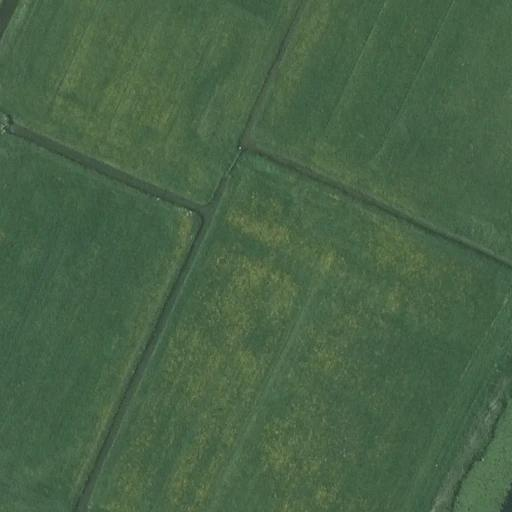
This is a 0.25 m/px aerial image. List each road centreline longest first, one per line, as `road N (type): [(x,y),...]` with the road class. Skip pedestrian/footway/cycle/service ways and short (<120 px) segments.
road 1 (track): [(217,158),(507,295),(511,286)]
road 2 (track): [(507,295),(394,511)]
